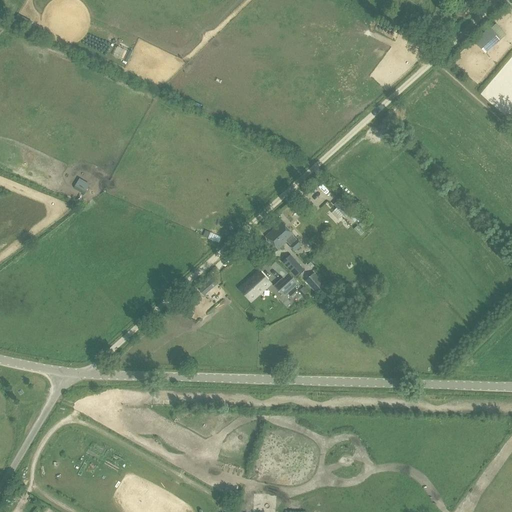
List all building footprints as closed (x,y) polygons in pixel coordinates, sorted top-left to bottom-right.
[(496,24),(475,42),(486,53),(506,35),(496,24)] [(339,212),(339,214),(346,213),(345,204),(331,206),(333,213),(339,212)] [(356,213),(351,218),(355,222),(360,217),(356,213)] [(277,251),(287,242),(295,252),(303,245),(298,239),(297,240),(281,223),(265,238),(277,251)] [(297,278),(305,271),(290,255),(283,262),(297,278)] [(275,256),(270,260),(283,273),(287,269),(275,256)] [(273,278),(277,274),(270,267),(266,271),(273,278)] [(299,284),(293,278),(289,272),(274,286),(284,297),(299,284)] [(261,273),(250,283),(249,281),(240,290),(250,302),(260,293),(259,293),(270,283),(261,273)] [(305,281),(315,292),(316,293),(325,285),(314,273),(305,281)] [(204,295),(218,283),(214,278),(199,290),(204,295)]
